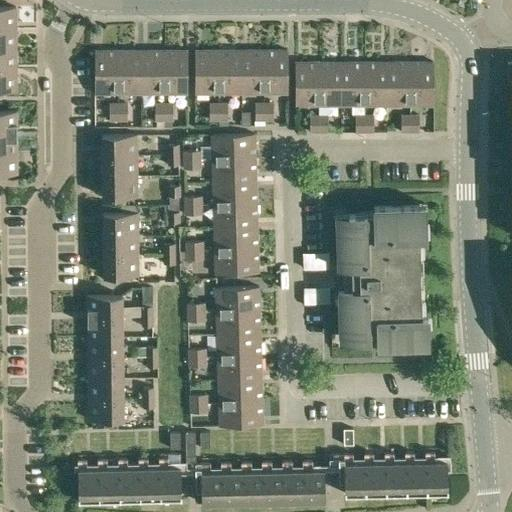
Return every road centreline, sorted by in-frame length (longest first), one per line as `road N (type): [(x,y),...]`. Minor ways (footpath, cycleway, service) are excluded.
road 1 (residential): [(478,384),(309,390),(294,368),(292,169),(307,153),(468,154)]
road 2 (residential): [(29,511),(14,499),(14,420),(40,388),(39,205),(65,164),(57,29),(73,0)]
road 3 (tertiary): [(466,43),(415,9),(371,2),(80,0)]
road 4 (tertiary): [(478,384),(468,154)]
